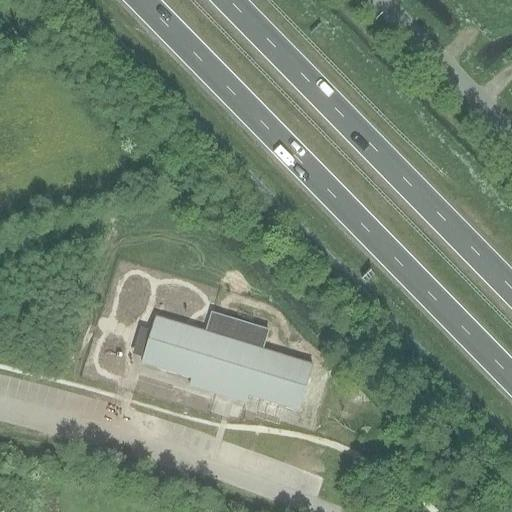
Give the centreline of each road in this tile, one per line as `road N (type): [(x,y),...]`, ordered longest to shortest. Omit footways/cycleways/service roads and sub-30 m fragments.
road 1 (trunk): [(140,0),(511,379)]
road 2 (trunk): [(511,289),(228,0)]
road 3 (unclassified): [(511,135),(378,0)]
